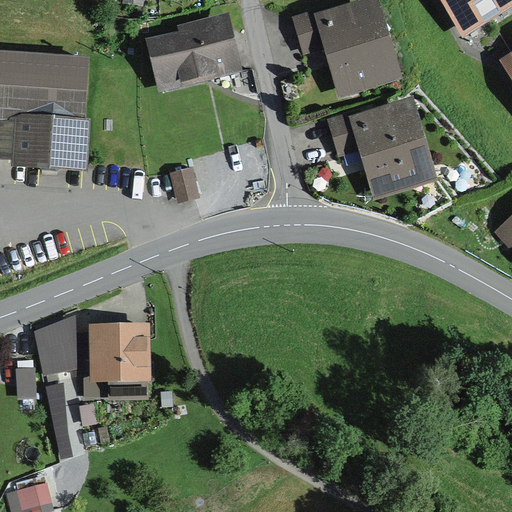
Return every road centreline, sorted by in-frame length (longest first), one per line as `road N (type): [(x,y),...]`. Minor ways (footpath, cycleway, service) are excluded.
road 1 (track): [(174,250),(196,369),(231,426),(362,511)]
road 2 (tertiary): [(0,319),(174,250),(294,228)]
road 3 (tertiary): [(294,228),(338,230),(417,252),(511,303)]
road 4 (residential): [(252,0),(294,228)]
